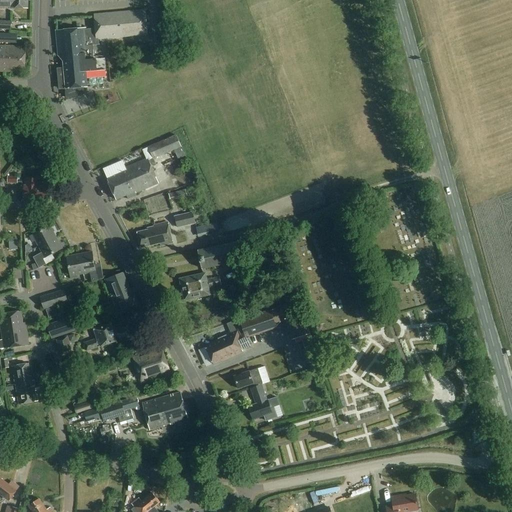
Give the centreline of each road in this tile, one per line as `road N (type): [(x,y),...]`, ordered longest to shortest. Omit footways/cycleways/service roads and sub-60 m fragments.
road 1 (primary): [(511,409),(398,0)]
road 2 (unclassified): [(132,260),(303,219),(402,180)]
road 3 (unclassified): [(240,492),(426,457),(511,459)]
road 4 (tertiary): [(240,492),(193,373),(132,260)]
road 5 (residential): [(0,301),(33,301),(68,454)]
road 6 (tertiary): [(68,454),(240,492)]
